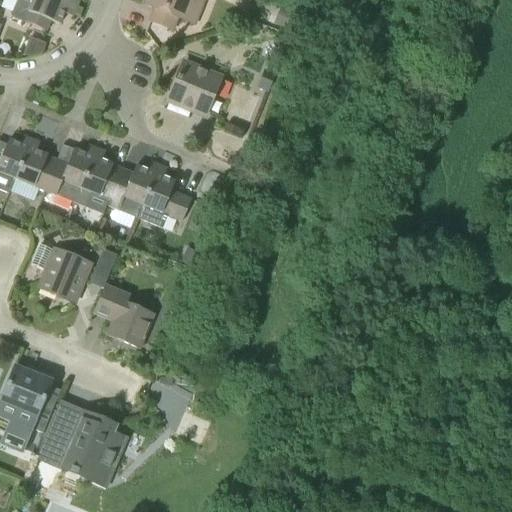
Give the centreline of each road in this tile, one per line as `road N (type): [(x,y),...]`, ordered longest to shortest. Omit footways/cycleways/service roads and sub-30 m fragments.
road 1 (residential): [(97,43),(123,71),(142,136),(204,160)]
road 2 (residential): [(125,396),(0,327)]
